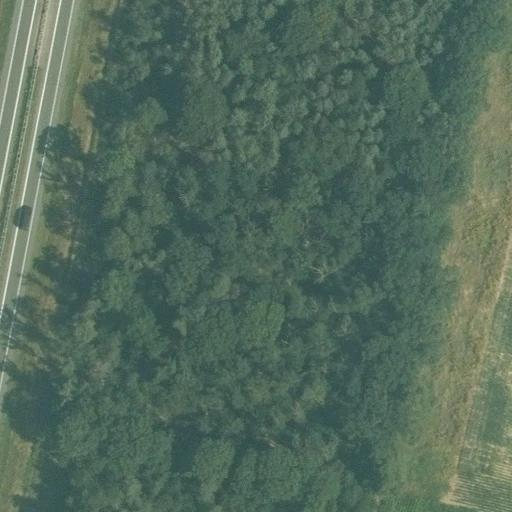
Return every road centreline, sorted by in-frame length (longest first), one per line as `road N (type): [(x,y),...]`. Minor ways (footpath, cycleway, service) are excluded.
road 1 (trunk): [(0,357),(67,0)]
road 2 (trunk): [(27,0),(0,145)]
